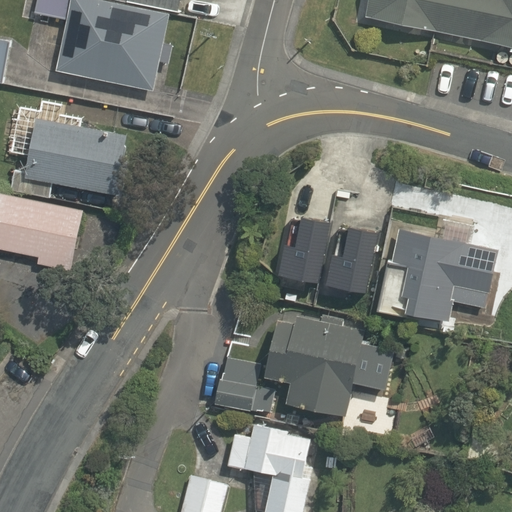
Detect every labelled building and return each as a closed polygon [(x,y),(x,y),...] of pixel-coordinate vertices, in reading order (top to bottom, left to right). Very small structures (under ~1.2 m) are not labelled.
[(171,43),(162,41),(167,12),(103,0),(37,0),(34,16),(65,21),(54,76),(151,94),(157,64),(167,66),(171,43)] [(511,0),(371,0),(368,17),(511,46),(511,0)] [(8,41),(0,39),(0,84),(1,85),(8,41)] [(34,118),(23,177),(120,196),(131,137),(34,118)] [(332,184),(295,177),(274,290),(311,297),(332,184)] [(82,211),(0,195),(0,250),(35,257),(34,265),(71,272),(82,211)] [(384,227),(340,216),(319,300),(364,311),(384,227)] [(392,316),(444,327),(450,302),(484,309),(496,253),(410,235),(392,316)] [(357,345),(360,332),(280,313),(264,377),(286,382),(280,405),(340,419),(347,389),(382,398),(393,354),(357,345)] [(248,435),(233,432),(224,468),(267,478),(258,511),(300,511),(312,463),(306,461),(311,438),(250,424),(248,435)] [(218,511),(225,482),(187,475),(179,511),(218,511)]
